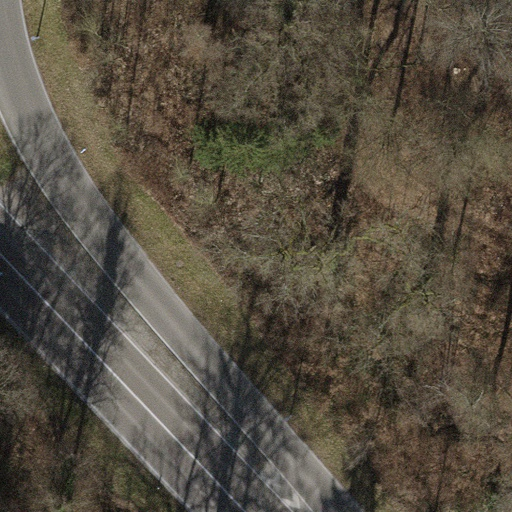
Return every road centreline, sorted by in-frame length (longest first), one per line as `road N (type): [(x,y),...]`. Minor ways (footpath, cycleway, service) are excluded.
road 1 (unclassified): [(344,511),(107,246),(57,173),(0,24)]
road 2 (secondary): [(0,256),(243,511)]
